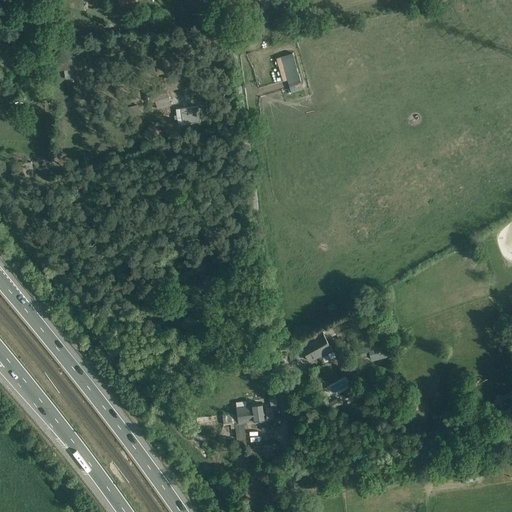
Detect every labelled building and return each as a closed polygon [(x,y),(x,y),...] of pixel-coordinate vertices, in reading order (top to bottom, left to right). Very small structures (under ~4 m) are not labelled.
[(143,31),(133,32),(134,41),(143,40),(143,31)] [(276,57),(281,82),(287,81),(290,94),(301,92),(294,54),(276,57)] [(56,71),(64,70),(65,80),(74,79),(72,57),(56,58),(56,71)] [(157,110),(172,106),(167,91),(181,89),(178,76),(164,78),(166,88),(144,95),(146,105),(155,102),(157,110)] [(178,125),(200,122),(198,107),(176,110),(177,116),(174,116),(174,120),(177,120),(178,125)] [(151,123),(142,136),(153,145),(163,132),(151,123)] [(33,177),(32,164),(14,166),(15,178),(33,177)] [(202,269),(196,288),(203,290),(209,271),(202,269)] [(382,311),(387,325),(393,322),(388,308),(382,311)] [(347,321),(332,329),(340,342),(354,334),(347,321)] [(251,325),(232,323),(231,332),(250,334),(251,325)] [(171,368),(214,344),(208,333),(165,356),(171,368)] [(309,362),(332,349),(323,335),(301,347),(309,362)] [(236,356),(252,349),(249,344),(234,351),(236,356)] [(385,344),(358,351),(360,358),(370,355),(371,362),(388,358),(385,344)] [(244,357),(246,362),(258,357),(256,352),(244,357)] [(511,391),(493,401),(495,406),(511,397),(511,391)] [(255,425),(263,424),(263,421),(264,421),(262,405),(246,407),(245,403),(235,405),(237,414),(222,416),(223,426),(230,425),(244,424),(254,422),(255,425)] [(511,412),(511,406),(500,413),(503,418),(511,412)] [(273,408),(265,409),(267,420),(275,419),(273,408)] [(459,419),(437,428),(438,433),(460,424),(459,419)] [(235,430),(236,440),(246,440),(244,424),(230,425),(231,430),(235,430)] [(414,429),(402,432),(403,437),(415,433),(414,429)] [(253,450),(235,452),(236,460),(246,459),(246,465),(253,464),(253,459),(274,457),(273,446),(253,448),(253,450)] [(508,457),(499,459),(501,468),(510,466),(508,457)] [(477,461),(463,464),(467,484),(480,482),(477,461)]
